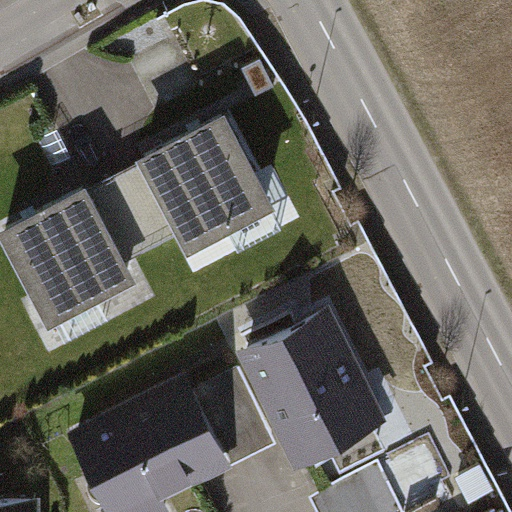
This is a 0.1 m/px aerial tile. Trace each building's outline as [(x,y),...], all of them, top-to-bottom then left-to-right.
[(224,105),(143,147),(146,154),(117,169),(156,243),(184,228),(189,238),(271,196),(224,105)] [(85,178),(7,219),(53,308),(130,268),(125,259),(156,243),(117,169),(88,184),(85,178)] [(378,412),(326,309),(252,346),(303,449),(378,412)] [(223,453),(188,377),(78,427),(114,503),(223,453)] [(329,511),(400,511),(412,507),(387,455),(317,488),(329,511)] [(33,511),(34,498),(0,498),(0,511),(33,511)]
